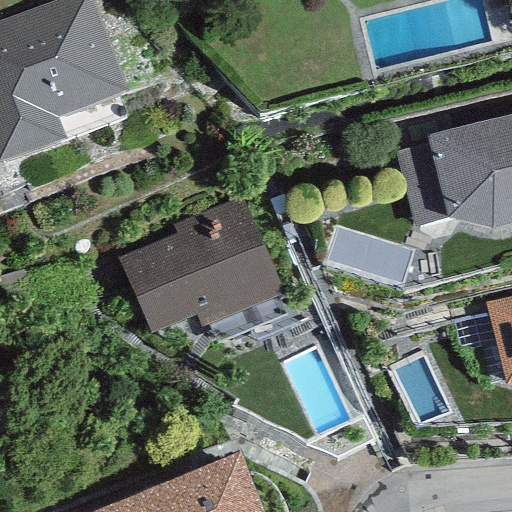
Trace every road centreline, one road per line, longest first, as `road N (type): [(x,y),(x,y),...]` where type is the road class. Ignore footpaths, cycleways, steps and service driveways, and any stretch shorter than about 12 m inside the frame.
road 1 (trunk): [(511,350),(0,266)]
road 2 (residential): [(511,484),(465,486),(392,511)]
